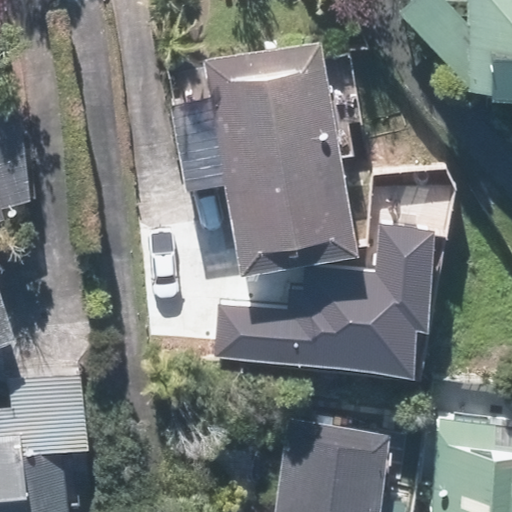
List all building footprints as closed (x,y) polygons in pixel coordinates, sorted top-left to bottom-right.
[(511,0),(467,0),(466,43),(495,44),(494,81),(511,81),(511,0)] [(362,117),(355,57),(331,60),(327,28),(185,46),(190,89),(170,92),(181,176),(227,170),(238,258),(286,252),(289,272),(317,268),(314,247),(359,241),(344,119),(362,117)] [(0,335),(19,331),(0,249),(0,202),(40,193),(15,83),(0,86),(0,335)] [(218,304),(213,360),(413,378),(417,338),(430,339),(439,236),(385,231),(380,285),(308,278),(306,295),(296,294),(294,311),(218,304)] [(13,396),(0,396),(0,511),(69,511),(70,439),(92,439),(93,363),(14,363),(13,396)] [(511,511),(511,416),(437,411),(430,511),(511,511)] [(401,485),(402,429),(379,428),(379,416),(294,415),(294,446),(272,446),(270,511),(408,511),(409,486),(401,485)]
